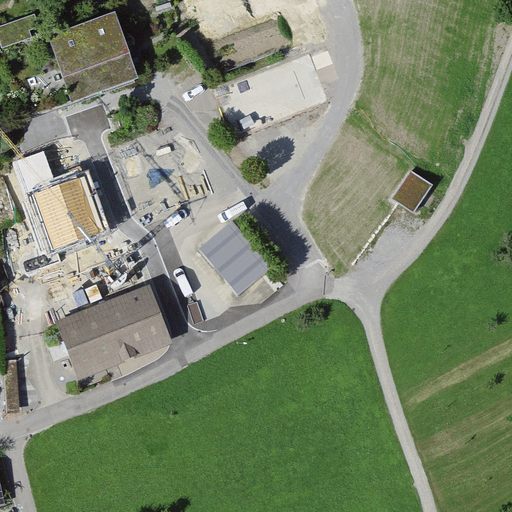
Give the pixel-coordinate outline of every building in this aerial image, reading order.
[(120,14),(58,35),(80,102),(143,82),(120,14)] [(35,17),(0,29),(0,42),(3,51),(33,40),(31,34),(40,30),(35,17)] [(218,89),(236,138),(331,104),(313,55),(218,89)] [(432,188),(411,173),(393,200),(413,214),(432,188)] [(280,280),(244,229),(203,257),(240,309),(280,280)] [(136,240),(40,275),(79,381),(174,346),(136,240)]
